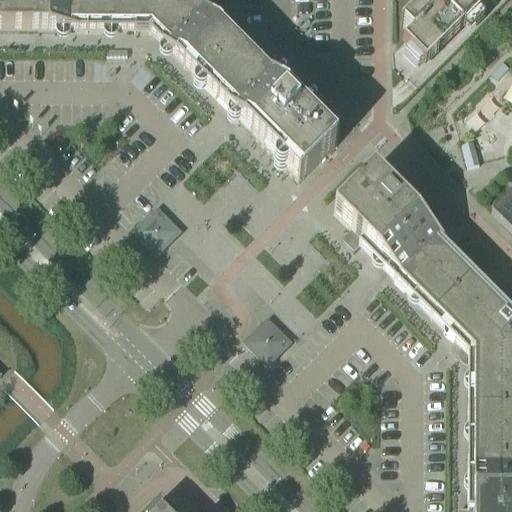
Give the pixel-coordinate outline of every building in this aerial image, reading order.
[(0,0),(0,35),(33,36),(148,36),(257,145),(298,187),(336,149),(188,1),(188,0),(0,0)] [(413,0),(413,12),(419,18),(415,21),(405,32),(403,34),(405,35),(406,33),(410,37),(405,42),(406,43),(428,65),(492,0),(413,0)] [(460,150),(464,165),(466,173),(478,169),(472,147),(460,150)] [(465,369),(467,370),(466,511),(511,511),(511,317),(372,177),(333,217),(350,234),(340,244),(346,250),(353,257),(358,251),(460,353),(459,354),(458,356),(458,358),(458,360),(458,361),(459,363),(459,365),(460,366),(462,367),(463,368),(465,369)] [(511,193),(490,215),(511,236),(511,193)] [(155,216),(134,237),(155,258),(173,241),(172,233),(155,216)] [(287,348),(271,331),(262,331),(245,348),(266,369),(287,348)]
